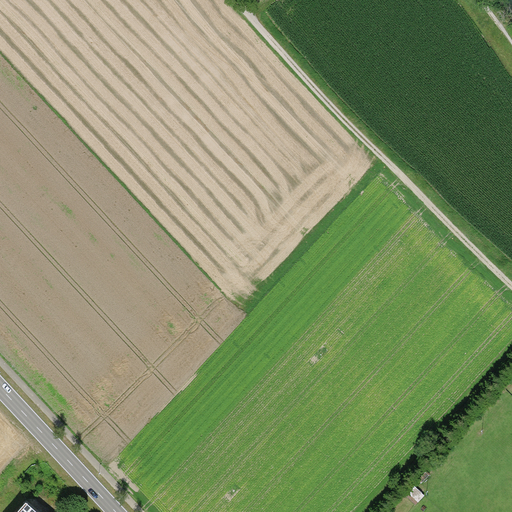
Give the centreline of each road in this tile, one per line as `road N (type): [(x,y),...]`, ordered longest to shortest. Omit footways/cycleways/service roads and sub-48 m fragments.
road 1 (track): [(234,0),(361,140),(511,286)]
road 2 (primary): [(114,511),(0,388)]
